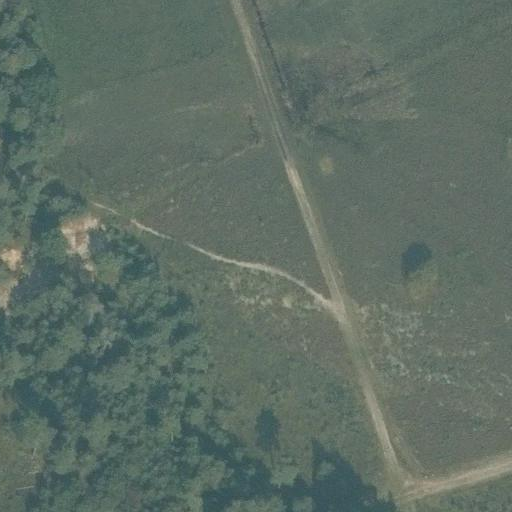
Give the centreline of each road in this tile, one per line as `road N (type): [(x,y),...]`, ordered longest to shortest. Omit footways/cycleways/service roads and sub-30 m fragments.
road 1 (track): [(235,0),(341,312)]
road 2 (track): [(341,312),(404,498)]
